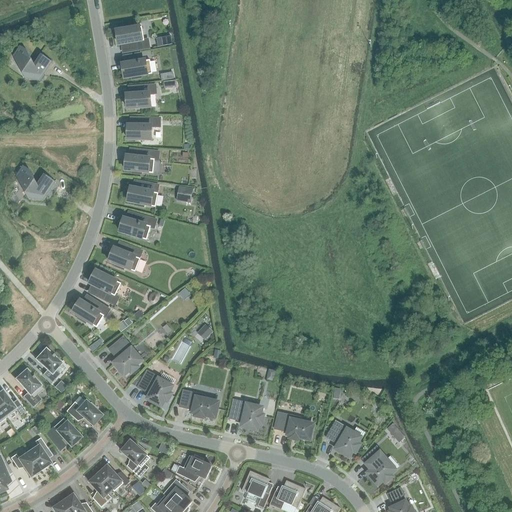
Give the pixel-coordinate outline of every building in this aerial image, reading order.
[(132,27),(123,29),(124,31),(117,32),(119,46),(124,45),(125,53),(149,49),(148,40),(144,41),(142,28),(132,29),(132,27)] [(172,45),(171,36),(161,38),(162,47),(172,45)] [(40,82),(52,63),(40,55),(34,65),(26,51),(20,46),(19,47),(26,51),(17,65),(25,80),(40,82)] [(132,78),(132,80),(141,79),(140,77),(152,75),(150,61),(142,62),(141,54),(126,57),(127,65),(122,65),(125,79),(132,78)] [(128,110),(150,108),(150,95),(156,95),(155,86),(131,88),(131,96),(127,96),(128,110)] [(160,119),(133,119),(133,127),(128,127),(128,141),(151,141),(151,127),(160,127),(160,119)] [(132,150),(131,158),(127,157),(125,171),(132,172),(132,174),(141,175),(141,173),(153,174),(154,161),(158,161),(159,153),(132,150)] [(16,177),(28,200),(43,201),(55,183),(44,175),(46,171),(27,159),(16,177)] [(137,182),(135,190),(131,189),(128,203),(135,204),(135,206),(143,208),(144,206),(155,208),(158,194),(157,194),(158,186),(137,182)] [(180,187),(177,199),(190,202),(192,189),(180,187)] [(124,219),(120,233),(147,241),(150,228),(154,229),(156,221),(131,213),(128,221),(124,219)] [(122,244),(119,251),(114,249),(109,262),(116,265),(115,267),(123,270),(124,268),(135,273),(140,260),(139,259),(142,252),(122,244)] [(90,285),(94,287),(90,294),(114,306),(118,299),(115,297),(121,285),(110,279),(111,278),(103,274),(103,275),(96,272),(90,285)] [(89,298),(84,304),(80,302),(73,314),(79,317),(78,319),(85,324),(86,322),(96,329),(103,317),(105,318),(109,311),(89,298)] [(137,321),(143,316),(139,311),(133,315),(137,321)] [(121,323),(125,329),(132,324),(128,318),(121,323)] [(213,332),(205,325),(197,334),(204,341),(213,332)] [(117,356),(120,359),(114,364),(124,376),(129,371),(131,373),(137,368),(135,366),(141,361),(131,350),(133,349),(123,338),(108,350),(115,358),(117,356)] [(52,355),(52,356),(45,350),(35,361),(47,371),(42,375),(51,384),(60,375),(55,371),(61,364),(59,363),(60,361),(55,356),(54,357),(52,355)] [(34,378),(33,379),(26,371),(15,380),(28,395),(23,399),(33,410),(42,402),(38,397),(44,392),(40,386),(41,385),(36,379),(35,380),(34,378)] [(148,400),(161,407),(164,400),(167,402),(170,395),(168,394),(171,387),(159,380),(160,379),(146,372),(137,388),(146,393),(148,391),(151,393),(148,400)] [(205,396),(183,391),(179,408),(193,411),(193,413),(196,414),(195,416),(203,418),(203,416),(214,418),(218,404),(204,400),(205,396)] [(2,392),(0,393),(0,411),(6,419),(16,411),(19,416),(25,412),(16,400),(11,404),(2,392)] [(256,430),(258,424),(261,424),(263,417),(260,416),(261,409),(247,406),(248,404),(233,400),(229,419),(239,421),(239,419),(243,420),(242,427),(256,430)] [(58,401),(53,407),(58,411),(63,405),(58,401)] [(92,426),(101,416),(95,411),(97,410),(90,404),(89,405),(83,401),(78,407),(74,403),(66,412),(77,422),(82,417),(92,426)] [(278,413),(274,430),(288,433),(288,435),(290,436),(290,438),(297,440),(298,438),(309,440),(312,426),(299,422),(300,418),(278,413)] [(70,448),(80,438),(63,419),(53,428),(53,427),(48,432),(57,441),(61,437),(70,448)] [(336,441),(339,443),(336,450),(349,457),(352,451),(355,453),(359,446),(356,444),(360,438),(347,431),(348,429),(335,422),(326,438),(335,443),(336,441)] [(394,423),(387,429),(400,443),(406,437),(394,423)] [(38,447),(28,453),(40,471),(50,464),(42,453),(47,450),(40,439),(34,442),(38,447)] [(145,465),(150,459),(143,453),(144,451),(137,445),(136,447),(130,442),(121,452),(132,461),(126,467),(140,479),(149,468),(145,465)] [(165,443),(162,451),(167,452),(168,448),(170,448),(171,445),(165,443)] [(385,460),(386,459),(376,447),(362,460),(369,468),(371,466),(373,469),(368,474),(378,485),(383,480),(385,483),(391,478),(389,475),(394,471),(385,460)] [(30,478),(40,471),(28,453),(19,460),(15,455),(10,459),(17,470),(22,466),(30,478)] [(170,471),(176,474),(191,481),(194,475),(206,480),(212,467),(202,463),(203,460),(194,456),(193,458),(189,456),(183,469),(179,467),(174,465),(170,471)] [(4,486),(11,483),(0,458),(0,493),(6,490),(4,486)] [(107,467),(98,475),(113,490),(112,491),(114,492),(123,485),(125,487),(130,482),(121,473),(117,477),(107,467)] [(263,509),(269,495),(264,493),(269,480),(250,472),(242,491),(260,499),(257,506),(263,509)] [(113,490),(98,475),(89,483),(99,493),(92,499),(101,508),(112,499),(108,495),(112,491),(113,490)] [(175,489),(168,498),(167,498),(182,511),(187,511),(189,509),(188,508),(192,503),(183,495),(187,490),(176,481),(171,486),(175,489)] [(297,509),(306,490),(286,481),(281,494),(275,491),(269,506),(281,511),(284,504),(297,509)] [(392,511),(412,511),(410,508),(408,509),(402,497),(404,496),(400,489),(387,495),(393,508),(391,509),(392,511)] [(64,502),(70,511),(92,511),(86,503),(81,507),(74,495),(64,502)] [(156,505),(155,504),(151,509),(154,511),(182,511),(167,498),(168,498),(165,496),(156,505)] [(338,511),(340,509),(322,498),(315,509),(310,506),(306,511),(338,511)] [(70,511),(64,502),(54,509),(55,511),(70,511)]
